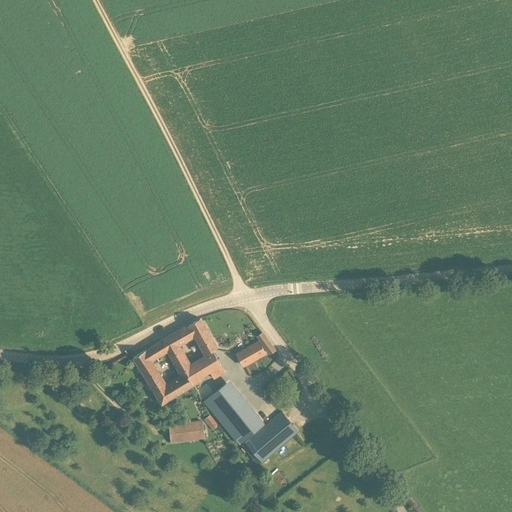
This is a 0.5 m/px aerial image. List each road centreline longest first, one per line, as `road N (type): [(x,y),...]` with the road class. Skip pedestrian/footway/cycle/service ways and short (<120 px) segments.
road 1 (track): [(246,298),(94,0)]
road 2 (unclassified): [(246,298),(511,270)]
road 3 (unclassified): [(400,511),(246,298)]
road 4 (unclassified): [(0,356),(102,357),(198,310),(246,298)]
